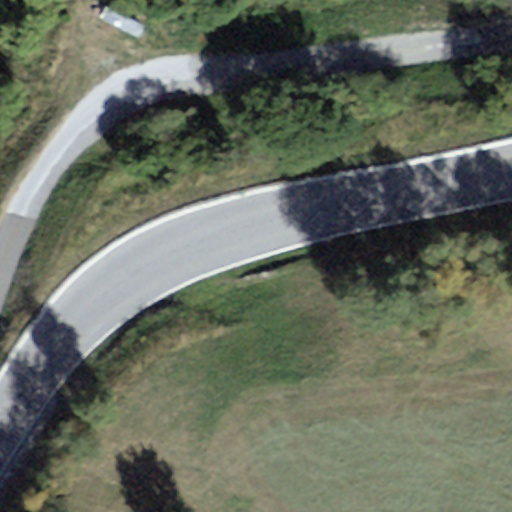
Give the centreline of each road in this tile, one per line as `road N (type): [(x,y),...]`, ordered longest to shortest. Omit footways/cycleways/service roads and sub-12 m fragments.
road 1 (residential): [(0,269),(64,149),(117,101),(177,78),(511,36)]
road 2 (tertiary): [(0,422),(94,305),(167,256),(265,222),(511,170)]
